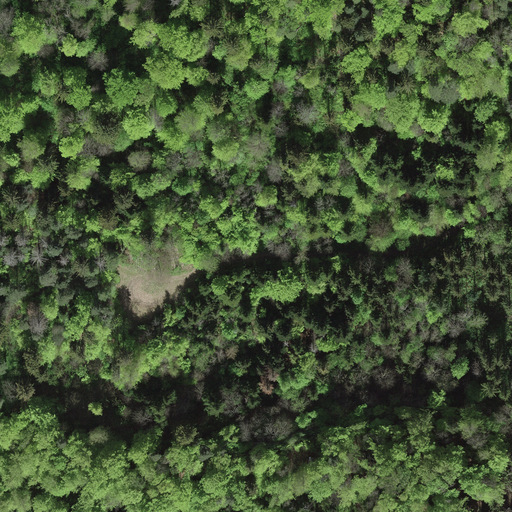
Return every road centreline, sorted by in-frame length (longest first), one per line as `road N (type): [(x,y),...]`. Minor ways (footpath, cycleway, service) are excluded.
road 1 (track): [(125,269),(412,249),(511,193)]
road 2 (track): [(0,112),(88,147),(247,128),(284,131)]
